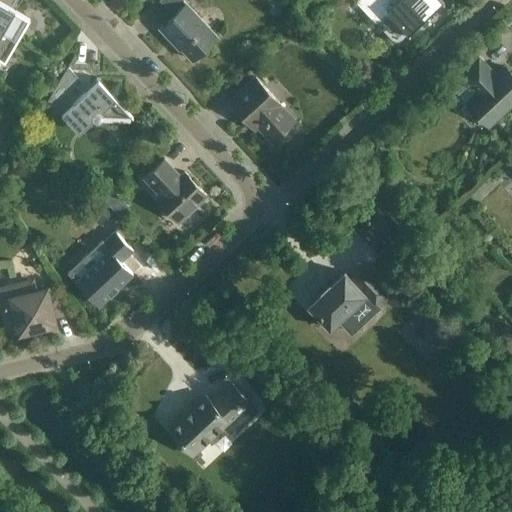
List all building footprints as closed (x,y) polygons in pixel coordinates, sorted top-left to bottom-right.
[(0,0),(0,28),(17,38),(29,16),(10,5),(13,0),(0,0)] [(159,27),(170,39),(172,38),(192,59),(216,36),(182,0),(158,0),(169,11),(170,10),(173,14),(159,27)] [(354,0),(375,22),(390,38),(394,40),(398,40),(401,38),(407,33),(408,35),(409,34),(408,33),(441,1),(442,2),(443,2),(441,0),(354,0)] [(17,38),(0,28),(0,57),(4,60),(17,38)] [(132,116),(98,79),(72,103),(64,95),(80,79),(67,66),(75,54),(74,53),(47,99),(48,99),(61,113),(78,132),(92,118),(94,119),(95,120),(97,120),(98,120),(99,119),(100,119),(101,117),(102,116),(102,115),(132,116)] [(511,72),(509,72),(504,66),(492,76),(487,71),(489,69),(478,57),(459,75),(475,92),(466,101),(488,125),(511,102),(511,72)] [(257,126),(271,141),(294,120),(280,105),(280,104),(254,76),(228,101),(254,129),(257,126)] [(159,194),(156,197),(178,220),(206,194),(184,171),(179,175),(163,158),(143,176),(159,194)] [(378,202),(352,227),(375,252),(401,227),(378,202)] [(75,280),(97,305),(132,272),(120,260),(132,249),(114,230),(102,242),(108,249),(75,280)] [(329,328),(344,314),(355,326),(377,305),(375,303),(387,292),(363,267),(350,279),(343,271),(307,305),(329,328)] [(0,288),(0,296),(7,325),(17,322),(19,330),(31,328),(32,332),(43,330),(42,325),(53,322),(45,289),(33,292),(31,281),(0,288)] [(211,401),(205,395),(168,429),(191,454),(227,420),(229,422),(250,403),(231,382),(211,401)]
